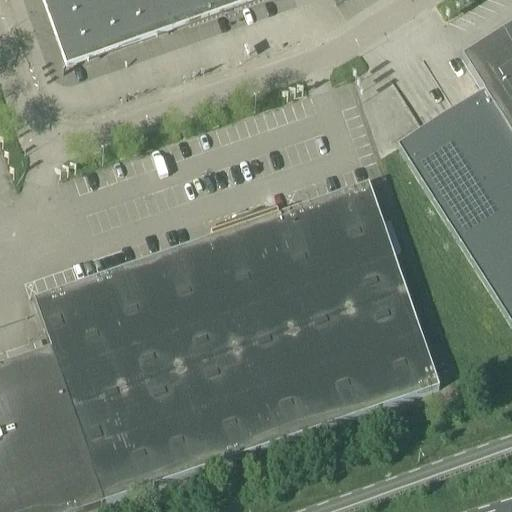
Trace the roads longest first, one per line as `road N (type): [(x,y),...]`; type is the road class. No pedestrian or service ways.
road 1 (unclassified): [(420,0),(309,65),(93,139),(57,143),(30,133),(0,55)]
road 2 (primary): [(511,442),(319,511)]
